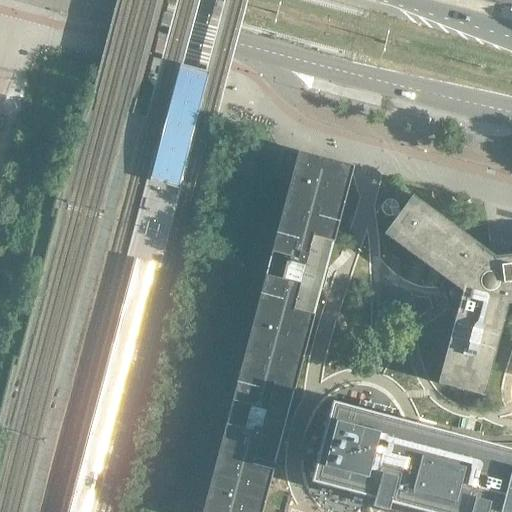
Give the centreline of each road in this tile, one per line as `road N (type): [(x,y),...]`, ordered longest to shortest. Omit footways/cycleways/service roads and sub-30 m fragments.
road 1 (residential): [(256,49),(320,114),(511,165)]
road 2 (secondary): [(256,49),(511,113)]
road 3 (secondary): [(70,0),(256,49)]
